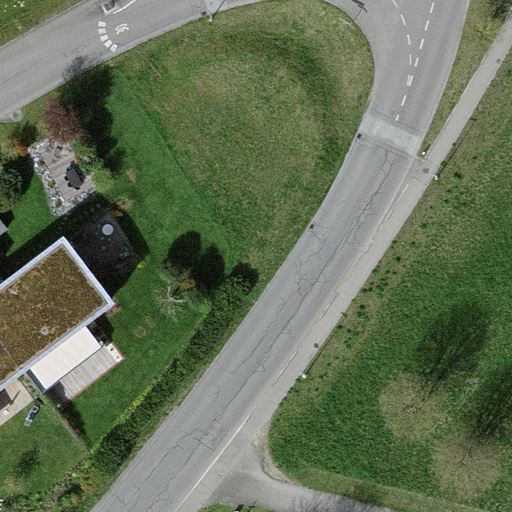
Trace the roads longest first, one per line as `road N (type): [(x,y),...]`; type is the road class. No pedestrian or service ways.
road 1 (tertiary): [(139,511),(360,201),(410,77),(422,0)]
road 2 (unclassified): [(180,0),(0,99)]
road 3 (track): [(192,447),(303,511)]
